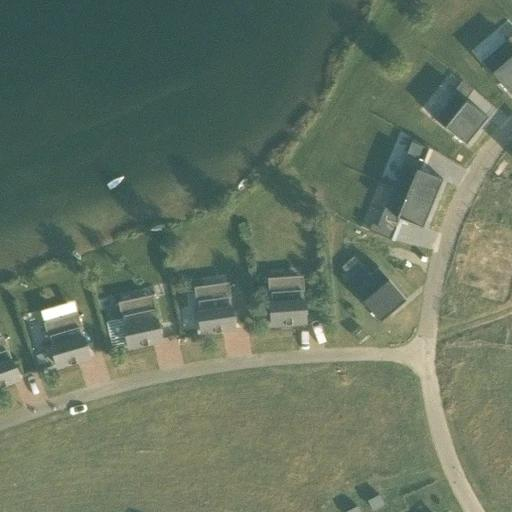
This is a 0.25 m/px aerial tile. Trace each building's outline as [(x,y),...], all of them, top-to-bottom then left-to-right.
[(511,28),(489,48),(511,75),(511,28)] [(455,79),(437,108),(473,130),(491,101),(455,79)] [(393,196),(433,213),(442,189),(420,180),(422,173),(405,166),(393,196)] [(393,196),(381,227),(398,234),(401,227),(423,237),(433,213),(393,196)] [(491,295),(504,265),(463,249),(454,273),(477,282),(474,288),(491,295)] [(382,256),(356,280),(384,313),(411,289),(382,256)] [(269,284),(272,325),(306,322),(302,282),(308,279),(307,278),(294,284),(278,285),(264,281),(263,283),(269,284)] [(196,293),(202,334),(235,329),(229,288),(234,286),(234,284),(221,291),(205,294),(190,291),(190,292),(196,293)] [(120,308),(129,348),(162,341),(153,301),(158,298),(157,297),(145,304),(129,308),(115,306),(114,307),(120,308)] [(46,328),(57,367),(90,358),(79,319),(83,315),(83,314),(71,323),(55,327),(40,326),(40,328),(46,328)] [(0,387),(19,380),(5,342),(10,338),(9,337),(0,344),(0,387)] [(49,362),(46,352),(36,355),(38,365),(49,362)]
